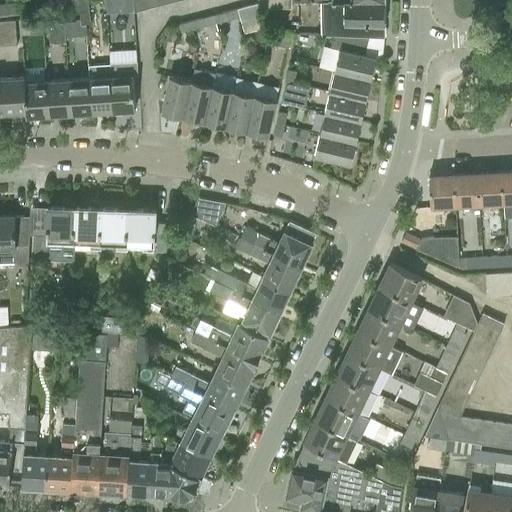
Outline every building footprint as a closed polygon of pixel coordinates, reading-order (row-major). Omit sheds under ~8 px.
[(27,0),(26,0),(6,3),(8,15),(30,12),(27,0)] [(86,0),(74,0),(75,12),(79,12),(81,12),(88,11),(86,0)] [(134,7),(133,0),(106,0),(107,9),(134,7)] [(147,9),(144,0),(133,0),(134,7),(134,12),(147,9)] [(157,0),(144,0),(147,9),(159,6),(157,0)] [(306,0),(258,0),(259,3),(260,9),(291,8),(291,2),(307,2),(306,0)] [(324,0),(325,1),(325,11),(330,11),(330,36),(342,36),(367,37),(384,37),(383,0),(324,0)] [(259,3),(234,10),(236,18),(257,12),(260,9),(259,3)] [(223,21),(236,18),(234,10),(221,13),(223,21)] [(71,22),(65,22),(65,23),(65,37),(87,36),(86,25),(86,24),(90,24),(88,11),(81,12),(79,12),(80,19),(76,19),(76,21),(76,22),(71,22)] [(204,26),(218,22),(215,15),(202,18),(204,26)] [(204,26),(202,18),(191,21),(193,29),(204,26)] [(15,19),(3,20),(5,45),(17,44),(15,19)] [(193,29),(191,21),(179,25),(181,32),(193,29)] [(65,23),(49,23),(50,43),(66,42),(65,37),(65,23)] [(42,24),(20,26),(21,34),(21,35),(42,33),(42,24)] [(281,46),(290,48),(293,36),(284,34),(281,46)] [(333,36),(331,47),(339,49),(335,70),(370,79),(376,57),(364,54),(367,37),(342,36),(333,36)] [(136,49),(109,51),(110,64),(111,77),(113,111),(136,109),(134,90),(133,75),(137,75),(136,62),(136,49)] [(184,117),(205,121),(213,85),(215,74),(194,70),(192,80),(184,117)] [(288,70),(286,81),(287,81),(289,82),(290,82),(293,83),(296,71),(288,70)] [(366,100),(370,79),(335,70),(330,91),(366,100)] [(161,112),(184,117),(192,80),(170,75),(161,112)] [(6,113),(26,112),(25,82),(25,77),(3,79),(6,113)] [(111,77),(89,78),(91,112),(113,111),(111,77)] [(89,78),(68,79),(70,114),(91,112),(89,78)] [(68,79),(46,81),(48,115),(70,114),(68,79)] [(25,82),(26,112),(26,116),(48,115),(46,81),(25,82)] [(286,81),(281,102),(283,102),(292,104),(304,107),(309,87),(294,83),(293,83),(290,82),(289,82),(287,81),(286,81)] [(213,85),(205,121),(226,126),(234,90),(213,85)] [(234,90),(226,126),(247,131),(255,94),(234,90)] [(361,121),(366,100),(330,91),(325,112),(361,121)] [(255,94),(247,131),(268,136),(277,99),(255,94)] [(278,111),(276,123),(277,123),(278,123),(284,125),(286,113),(278,111)] [(356,142),(361,121),(325,112),(320,133),(356,142)] [(276,123),(273,135),(274,135),(281,137),(284,125),(278,123),(277,123),(276,123)] [(351,164),(356,142),(320,133),(315,155),(351,164)] [(511,170),(501,171),(503,203),(504,218),(511,217),(511,170)] [(501,171),(477,172),(479,204),(503,203),(501,171)] [(477,172),(454,174),(456,205),(479,204),(477,172)] [(456,205),(454,174),(429,175),(431,207),(456,205)] [(191,215),(217,226),(226,203),(199,198),(191,215)] [(35,253),(35,260),(48,260),(49,256),(73,257),(74,242),(75,206),(50,205),(49,234),(36,233),(35,253)] [(102,207),(75,206),(74,242),(91,243),(90,248),(100,248),(100,247),(102,207)] [(128,208),(102,207),(100,247),(100,248),(101,248),(101,243),(117,244),(116,249),(127,249),(127,248),(127,244),(128,208)] [(155,209),(128,208),(127,244),(143,245),(143,250),(167,251),(168,223),(155,222),(155,209)] [(15,214),(0,214),(0,262),(15,262),(15,264),(29,265),(30,235),(31,215),(15,215),(15,214)] [(245,226),(240,237),(256,244),(302,266),(313,243),(312,243),(317,232),(291,220),(281,241),(280,243),(246,227),(245,226)] [(420,239),(406,232),(401,241),(416,248),(458,266),(457,258),(456,237),(432,237),(420,239)] [(240,237),(235,247),(268,263),(262,276),(263,277),(290,290),(302,266),(256,244),(240,237)] [(502,255),(482,256),(483,267),(502,266),(502,255)] [(482,256),(466,257),(467,268),(483,267),(482,256)] [(391,263),(380,286),(411,301),(422,278),(391,263)] [(224,270),(218,281),(220,282),(233,288),(280,311),(290,290),(263,277),(262,276),(257,286),(226,271),(224,270)] [(511,271),(500,272),(501,295),(511,295),(511,271)] [(500,272),(486,273),(487,296),(501,295),(500,272)] [(280,311),(220,282),(215,280),(210,290),(247,308),(242,318),(270,332),(280,311)] [(380,286),(369,308),(400,323),(411,301),(380,286)] [(449,318),(475,331),(478,324),(470,302),(454,294),(449,306),(454,308),(449,318)] [(369,308),(359,330),(390,345),(400,323),(369,308)] [(56,311),(56,321),(60,321),(63,322),(71,322),(71,311),(61,311),(56,311)] [(71,311),(71,322),(87,323),(87,312),(71,311)] [(478,323),(500,333),(505,323),(483,313),(478,323)] [(104,330),(127,332),(128,318),(105,316),(104,330)] [(128,318),(127,332),(137,333),(143,319),(128,318)] [(196,330),(196,331),(259,359),(270,337),(251,328),(238,322),(237,324),(232,334),(201,320),(197,329),(196,330)] [(475,331),(473,333),(495,343),(500,333),(478,323),(478,324),(475,331)] [(0,412),(9,413),(8,427),(11,427),(25,428),(25,414),(31,326),(30,326),(7,327),(0,327),(0,412)] [(455,327),(446,345),(457,350),(465,332),(463,331),(455,327)] [(359,330),(348,353),(379,368),(391,374),(402,351),(390,345),(359,330)] [(191,340),(191,342),(204,348),(222,355),(215,368),(247,383),(259,359),(196,331),(191,340)] [(77,398),(72,487),(99,489),(102,452),(99,452),(107,333),(82,332),(80,332),(77,398)] [(473,333),(468,344),(490,354),(495,343),(473,333)] [(468,344),(464,354),(485,364),(490,354),(468,344)] [(446,345),(438,363),(449,368),(457,350),(446,345)] [(135,351),(134,360),(146,366),(147,356),(135,351)] [(348,353),(337,375),(368,390),(379,368),(348,353)] [(464,354),(459,364),(480,375),(485,364),(464,354)] [(459,364),(454,375),(475,385),(480,375),(459,364)] [(175,366),(171,376),(186,383),(235,407),(247,383),(215,368),(209,381),(208,382),(175,366)] [(435,395),(446,373),(433,367),(429,376),(420,371),(413,384),(425,390),(435,395)] [(337,375),(326,397),(357,412),(358,411),(367,416),(378,395),(368,390),(337,375)] [(454,375),(449,385),(470,395),(475,385),(454,375)] [(171,376),(165,387),(179,395),(188,399),(183,410),(192,415),(224,430),(235,407),(186,383),(171,376)] [(449,385),(444,395),(465,406),(470,395),(449,385)] [(425,390),(417,407),(427,412),(435,395),(425,390)] [(144,395),(142,399),(147,418),(155,401),(144,395)] [(444,395),(439,406),(460,416),(465,406),(444,395)] [(49,454),(47,486),(72,487),(77,398),(65,397),(64,397),(60,453),(60,455),(49,454)] [(326,397),(315,420),(346,435),(357,412),(326,397)] [(449,438),(470,441),(473,418),(460,416),(439,406),(449,438)] [(25,428),(24,431),(27,431),(37,432),(38,417),(38,415),(28,414),(25,414),(25,428)] [(162,430),(161,431),(165,433),(211,456),(224,430),(192,415),(185,429),(167,420),(162,430)] [(412,417),(404,435),(414,440),(422,422),(412,417)] [(484,420),(473,418),(470,441),(481,443),(484,420)] [(315,420),(304,442),(346,462),(356,439),(346,435),(315,420)] [(495,421),(484,420),(481,443),(492,445),(495,421)] [(507,423),(495,421),(492,445),(503,446),(507,423)] [(511,423),(507,423),(503,446),(511,447),(511,423)] [(131,433),(127,491),(146,493),(190,496),(199,479),(201,476),(171,461),(168,454),(166,448),(156,435),(149,438),(141,434),(142,425),(131,424),(131,433)] [(24,442),(21,484),(23,484),(27,485),(47,486),(49,454),(36,453),(36,451),(37,432),(27,431),(24,431),(24,442)] [(102,452),(99,489),(127,491),(131,433),(104,431),(103,452),(102,452)] [(169,441),(166,448),(168,454),(171,461),(201,476),(211,456),(161,431),(161,432),(165,434),(163,438),(169,441)] [(404,435),(396,452),(405,456),(406,457),(414,440),(404,435)] [(426,448),(446,451),(448,438),(427,436),(426,448)] [(448,438),(446,451),(472,455),(474,442),(448,438)] [(0,482),(7,483),(21,484),(24,442),(10,441),(8,441),(0,440),(0,482)] [(292,469),(286,498),(302,502),(302,505),(332,511),(342,511),(346,494),(377,501),(374,511),(398,511),(402,486),(389,484),(383,481),(370,475),(345,462),(346,462),(304,442),(292,469)] [(477,460),(495,462),(496,452),(478,449),(477,460)] [(511,453),(496,452),(495,462),(511,465),(511,457),(511,453)] [(371,474),(370,475),(383,481),(384,480),(389,470),(377,463),(371,474)] [(384,480),(383,481),(389,484),(402,486),(403,477),(389,470),(384,480)] [(412,500),(409,511),(435,511),(439,490),(438,490),(440,479),(416,475),(414,486),(412,500)] [(465,511),(487,511),(490,492),(469,489),(465,511)] [(439,490),(435,511),(460,511),(464,494),(439,490)] [(487,511),(509,511),(511,495),(490,492),(487,511)]
